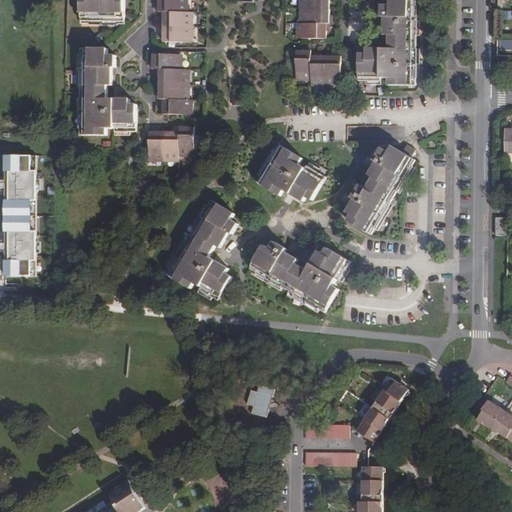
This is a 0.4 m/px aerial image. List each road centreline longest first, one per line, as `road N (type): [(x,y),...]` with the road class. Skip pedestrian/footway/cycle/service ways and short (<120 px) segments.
road 1 (residential): [(296,511),(296,417),(337,359),(360,353),(430,365),(453,385)]
road 2 (unclassified): [(481,352),(482,100)]
road 3 (residential): [(457,511),(422,478),(418,455),(453,385)]
road 4 (residential): [(151,124),(149,0)]
